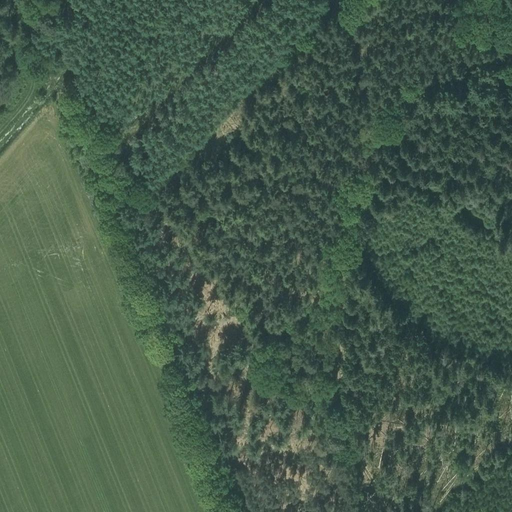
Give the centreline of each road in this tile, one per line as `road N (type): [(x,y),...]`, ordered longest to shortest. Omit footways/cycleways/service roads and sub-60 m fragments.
road 1 (track): [(336,270),(185,383),(235,511)]
road 2 (track): [(384,511),(366,484),(334,377),(336,270)]
road 3 (track): [(401,93),(361,151),(336,270)]
road 4 (track): [(401,93),(482,64),(511,131)]
